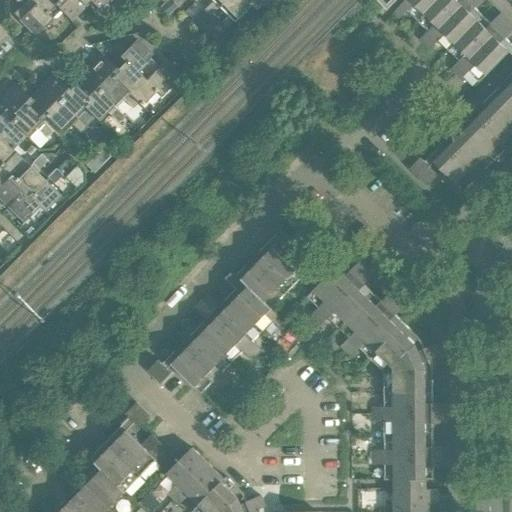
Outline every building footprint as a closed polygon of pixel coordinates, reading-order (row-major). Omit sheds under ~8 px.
[(61,13),(53,5),(58,0),(29,0),(34,4),(29,9),(23,3),(12,14),(20,21),(21,20),(31,30),(30,31),(34,35),(51,18),(55,19),(61,13)] [(85,6),(78,0),(58,0),(53,5),(61,13),(69,21),(74,16),(72,15),(82,5),(84,6),(85,6)] [(119,0),(118,0),(78,0),(85,6),(85,5),(84,4),(88,0),(103,16),(105,14),(103,13),(114,3),(115,4),(119,0)] [(210,0),(213,2),(204,11),(209,17),(218,7),(217,7),(224,0),(210,0)] [(255,10),(264,0),(224,0),(217,7),(218,7),(227,16),(218,26),(224,31),(249,5),(255,10)] [(490,24),(483,16),(474,8),(482,0),(405,0),(393,13),(399,19),(407,11),(428,31),(420,39),(430,49),(438,41),(458,61),(450,69),(460,79),(468,71),(480,82),(511,49),(511,45),(505,38),(511,31),(511,24),(501,13),(490,24)] [(126,90),(153,62),(149,58),(151,55),(150,54),(148,55),(138,45),(140,44),(135,40),(119,57),(124,62),(116,70),(111,76),(126,90)] [(138,102),(126,90),(111,76),(116,70),(100,54),(96,59),(97,60),(87,70),(86,69),(101,85),(96,90),(114,108),(115,108),(124,99),(133,108),(137,103),(138,102)] [(159,97),(176,80),(172,75),(170,77),(160,67),(162,65),(160,64),(157,67),(153,62),(126,90),(138,102),(137,103),(140,106),(154,92),(159,97)] [(114,108),(96,90),(101,85),(86,69),(82,73),(83,75),(73,85),(71,83),(71,84),(86,100),(80,106),(94,118),(99,124),(109,113),(118,122),(124,117),(115,108),(114,108)] [(511,73),(510,76),(511,77),(511,83),(506,90),(501,85),(479,106),(485,111),(475,120),(470,115),(449,137),(454,142),(445,151),(440,146),(428,157),(463,192),(475,181),(483,188),(493,179),(485,171),(505,150),(511,156),(511,73)] [(86,100),(71,84),(70,85),(71,86),(68,90),(52,74),(50,76),(52,77),(42,87),(41,86),(37,89),(53,105),(57,101),(76,118),(77,118),(86,126),(94,118),(80,106),(86,100)] [(40,121),(25,106),(31,100),(30,99),(14,84),(10,88),(11,90),(1,100),(0,98),(0,99),(15,114),(9,120),(25,135),(24,136),(27,139),(37,128),(46,137),(52,132),(41,120),(40,121)] [(76,118),(57,101),(53,105),(37,89),(33,93),(35,95),(30,99),(31,100),(25,106),(40,121),(41,120),(44,116),(61,133),(71,123),(80,132),(86,126),(77,118),(76,118)] [(25,135),(9,120),(15,114),(0,99),(0,139),(11,150),(11,149),(24,136),(25,135)] [(11,150),(0,139),(0,166),(14,152),(11,149),(11,150)] [(112,153),(102,143),(96,149),(106,159),(112,153)] [(106,159),(96,149),(89,156),(99,166),(106,159)] [(29,167),(28,166),(14,152),(0,166),(0,185),(8,177),(14,182),(29,167)] [(47,178),(46,178),(37,169),(46,160),(40,154),(28,166),(29,167),(14,182),(8,177),(0,185),(0,196),(8,205),(7,207),(23,191),(28,197),(47,178)] [(82,163),(93,173),(99,166),(89,156),(82,163)] [(438,175),(420,158),(410,168),(428,186),(438,175)] [(43,211),(61,193),(51,183),(60,174),(55,168),(46,178),(47,178),(28,197),(23,191),(7,207),(11,211),(13,209),(23,219),(21,221),(23,222),(38,207),(43,211)] [(296,232),(283,220),(272,230),(285,243),(296,232)] [(286,323),(272,309),(302,278),(303,277),(288,262),(268,242),(251,260),(256,265),(252,268),(247,263),(236,274),(232,271),(225,278),(230,283),(234,283),(237,280),(241,283),(220,305),(209,295),(195,309),(205,320),(187,339),(192,344),(183,353),(178,348),(166,359),(201,394),(212,383),(220,391),(230,380),(222,373),(242,352),(250,360),(260,350),(252,342),(273,321),(281,329),(286,323)] [(325,278),(298,251),(288,262),(303,277),(302,278),(314,290),(325,278)] [(373,293),(359,280),(363,277),(366,280),(370,280),(375,274),(360,260),(356,265),(356,270),(359,273),(355,276),(341,262),(325,278),(314,290),(307,297),(318,308),(310,316),(320,326),(328,318),(338,328),(373,293)] [(404,324),(390,310),(393,307),(396,310),(401,310),(406,305),(391,290),(386,295),(386,300),(389,303),(386,306),(373,293),(338,328),(348,338),(341,346),(351,356),(358,348),(369,359),(404,324)] [(422,362),(443,354),(438,343),(424,348),(421,340),(404,324),(369,359),(383,372),(383,392),(432,391),(432,368),(432,366),(425,369),(422,362)] [(171,373),(167,369),(158,360),(148,371),(161,383),(171,373)] [(448,423),(447,403),(441,403),(437,406),(437,411),(433,411),(432,391),(383,392),(383,407),(372,407),(372,421),(383,421),(384,436),(433,435),(433,416),(438,416),(438,420),(441,423),(448,423)] [(149,416),(136,403),(126,414),(139,426),(149,416)] [(125,493),(156,461),(156,460),(141,445),(121,426),(105,442),(110,447),(106,451),(101,446),(89,458),(98,466),(125,493)] [(179,461),(152,435),(141,445),(156,460),(156,461),(168,473),(179,461)] [(448,467),(448,446),(441,446),(438,449),(438,454),(433,454),(433,435),(384,436),(384,450),(373,450),(373,464),(384,464),(384,480),(394,480),(394,485),(394,489),(426,489),(426,485),(426,479),(433,479),(433,459),(438,459),(438,464),(441,467),(448,467)] [(173,499),(208,464),(192,448),(179,461),(168,473),(167,474),(177,484),(168,494),(173,499)] [(198,505),(224,479),(208,464),(173,499),(179,505),(189,495),(198,505)] [(125,493),(98,466),(89,475),(93,479),(87,485),(84,481),(83,482),(109,508),(125,493)] [(252,511),(265,507),(260,495),(247,501),(244,494),(226,477),(224,479),(198,505),(192,511),(252,511)] [(105,511),(109,508),(83,482),(74,491),(77,494),(72,500),(68,496),(68,497),(82,511),(105,511)] [(429,511),(430,489),(426,489),(394,489),(393,511),(429,511)] [(82,511),(68,497),(59,506),(62,510),(60,511),(53,511),(82,511)]
